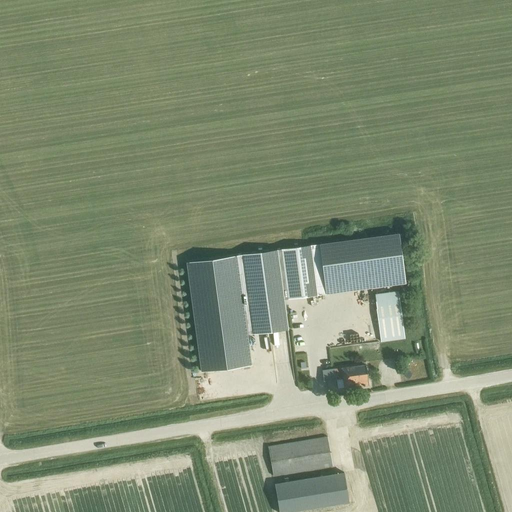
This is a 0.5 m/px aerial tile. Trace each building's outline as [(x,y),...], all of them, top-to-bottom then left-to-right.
[(405,282),(398,232),(310,244),(317,294),(405,282)] [(280,248),(287,298),(317,294),(310,244),(280,248)] [(287,298),(280,248),(242,253),(253,333),(288,328),(284,298),(287,298)] [(242,254),(185,262),(200,371),(251,364),(247,333),(253,333),(242,254)] [(374,294),(377,317),(380,341),(379,341),(404,337),(397,290),(374,294)] [(322,370),(323,380),(342,378),(344,387),(368,384),(365,364),(322,370)] [(267,446),(272,475),(332,465),(327,436),(267,446)] [(274,483),(278,511),(284,511),(348,501),(343,471),(274,483)]
